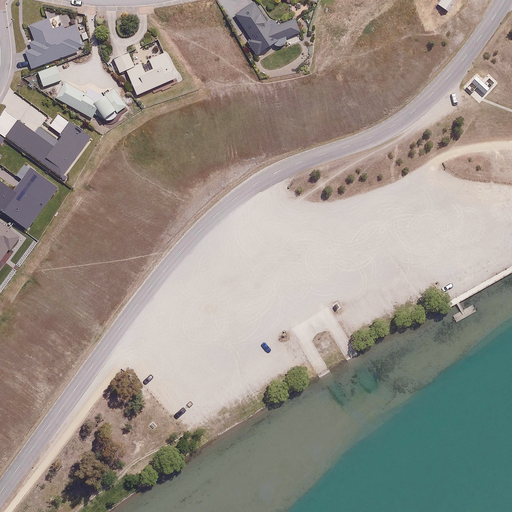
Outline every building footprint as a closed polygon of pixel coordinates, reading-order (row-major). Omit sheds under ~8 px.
[(228,16),(238,35),(246,31),(249,37),(244,40),(256,60),(302,35),(292,17),(272,28),(257,0),(228,16)] [(457,0),(439,0),(437,3),(450,12),(458,0),(457,0)] [(128,70),(137,95),(178,80),(168,52),(150,58),(153,67),(144,70),(142,63),(136,65),(131,50),(114,56),(120,73),(128,70)] [(58,64),(36,72),(41,87),(63,79),(58,64)] [(475,76),(470,81),(476,86),(483,93),(489,88),(483,83),(475,76)] [(98,108),(105,119),(116,112),(117,113),(127,106),(115,90),(97,102),(65,82),(55,97),(65,104),(64,106),(71,111),(73,107),(92,118),(98,108)] [(0,134),(61,181),(92,140),(69,123),(54,144),(18,117),(8,131),(0,124),(0,134)] [(0,267),(23,237),(0,219),(0,267)]
